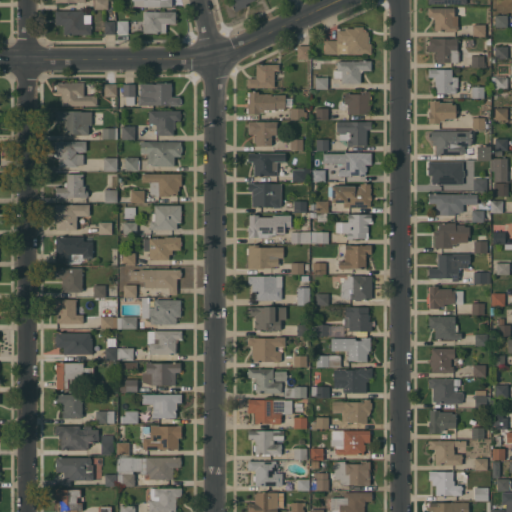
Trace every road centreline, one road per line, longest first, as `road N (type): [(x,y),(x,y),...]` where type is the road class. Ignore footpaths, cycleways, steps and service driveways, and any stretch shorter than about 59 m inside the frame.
road 1 (residential): [(199,0),(214,57),(215,511)]
road 2 (residential): [(26,0),(28,511)]
road 3 (residential): [(398,0),(399,511)]
road 4 (tertiary): [(341,0),(214,57),(0,58)]
